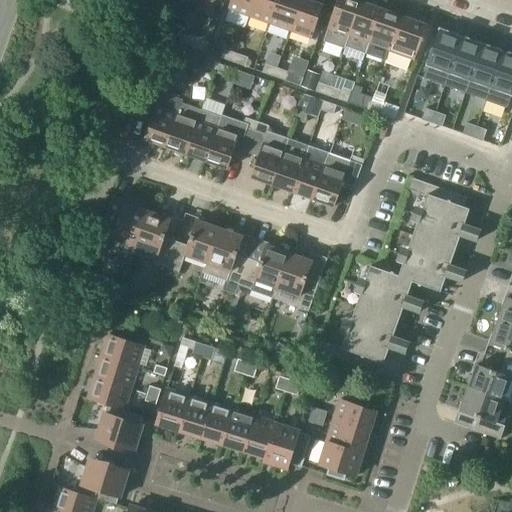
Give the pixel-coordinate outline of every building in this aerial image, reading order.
[(233,0),(230,9),(251,17),(256,0),(233,0)] [(271,24),(279,0),(256,0),(251,17),(271,24)] [(292,31),(302,0),(279,0),(271,24),(292,31)] [(313,39),(324,5),(308,0),(302,0),(292,31),(313,39)] [(362,2),(356,0),(339,0),(325,41),(346,48),(346,46),(350,37),(351,37),(352,36),(350,35),(362,2)] [(350,37),(346,46),(367,54),(383,9),(362,2),(350,35),(352,36),(351,37),(350,37)] [(403,16),(383,9),(367,54),(367,56),(387,63),(391,51),(390,51),(391,49),(392,50),(403,16)] [(390,51),(391,51),(387,63),(409,71),(413,59),(415,60),(428,25),(403,16),(392,50),(391,49),(390,51)] [(441,30),(424,78),(446,86),(463,37),(441,30)] [(182,32),(178,43),(205,52),(207,44),(208,41),(182,32)] [(463,37),(446,86),(447,86),(466,93),(484,45),(463,37)] [(207,53),(208,54),(221,58),(224,49),(207,44),(205,52),(207,53)] [(484,45),(466,93),(487,101),(504,52),(484,45)] [(224,49),(221,58),(222,59),(234,63),(237,54),(224,49)] [(511,54),(504,52),(487,101),(509,108),(511,99),(511,54)] [(221,58),(208,54),(203,69),(217,73),(220,65),(222,59),(221,58)] [(237,54),(234,63),(245,67),(248,58),(237,54)] [(276,77),(279,68),(265,63),(262,72),(276,77)] [(220,65),(217,73),(227,77),(230,68),(220,65)] [(279,68),(276,77),(300,86),(303,77),(279,68)] [(315,92),(315,91),(316,89),(316,88),(317,86),(318,82),(321,75),(307,70),(301,87),(315,92)] [(332,87),(318,82),(317,86),(316,88),(316,89),(315,91),(329,97),(329,96),(332,87)] [(141,115),(153,119),(146,140),(167,147),(178,114),(179,115),(180,113),(179,112),(182,103),(183,100),(164,93),(165,89),(153,84),(141,115)] [(329,96),(329,97),(350,104),(354,91),(343,87),(342,90),(332,87),(329,96)] [(354,91),(350,104),(369,111),(373,101),(371,101),(372,97),(354,91)] [(326,102),(304,94),(298,111),(318,118),(321,110),(323,111),(326,103),(326,102)] [(218,129),(222,117),(223,115),(226,106),(208,99),(203,111),(187,155),(207,162),(219,129),(218,129)] [(373,101),(369,111),(381,115),(384,105),(373,101)] [(110,106),(99,102),(94,116),(105,120),(110,106)] [(326,102),(326,103),(323,111),(333,115),(337,106),(326,102)] [(179,115),(178,114),(167,147),(187,155),(203,111),(182,103),(179,112),(180,113),(179,115)] [(391,105),(387,117),(395,119),(399,107),(391,105)] [(248,153),(260,122),(247,118),(245,123),(223,115),(222,117),(218,129),(219,129),(207,162),(228,169),(235,149),(248,153)] [(269,132),(271,126),(260,122),(248,153),(260,157),(253,178),(274,185),(284,158),(285,152),(286,153),(287,151),(286,150),(290,139),(269,132)] [(285,152),(284,158),(274,185),(294,193),(310,147),(291,140),(291,139),(290,139),(286,150),(287,151),(286,153),(285,152)] [(331,154),(310,147),(294,193),(315,200),(325,170),(326,167),(325,167),(326,165),(327,165),(331,154)] [(326,167),(325,170),(315,200),(335,207),(342,187),(353,191),(364,160),(352,156),(350,161),(331,154),(327,165),(326,165),(325,167),(326,167)] [(418,191),(421,181),(415,179),(411,189),(418,191)] [(421,181),(418,191),(425,193),(428,184),(421,181)] [(425,193),(428,195),(432,196),(435,186),(428,184),(425,193)] [(435,186),(432,196),(438,198),(442,189),(435,186)] [(442,189),(438,198),(445,201),(449,191),(442,189)] [(449,191),(445,201),(452,203),(456,193),(449,191)] [(456,193),(452,203),(459,206),(462,196),(456,193)] [(432,196),(428,195),(414,236),(456,251),(470,210),(466,208),(459,206),(452,203),(445,201),(438,198),(432,196)] [(462,196),(459,206),(466,208),(469,198),(462,196)] [(107,217),(97,243),(111,248),(111,247),(134,255),(135,253),(137,247),(150,211),(126,203),(119,221),(107,217)] [(150,211),(137,247),(135,253),(156,260),(155,264),(168,269),(178,242),(166,238),(172,219),(150,211)] [(178,242),(168,269),(180,273),(186,256),(208,264),(221,228),(198,220),(189,246),(178,242)] [(208,264),(205,273),(226,281),(223,290),(237,295),(240,286),(249,259),(238,255),(244,237),(221,228),(208,264)] [(399,277),(413,282),(442,292),(456,251),(414,236),(399,276),(399,277)] [(249,259),(240,286),(237,295),(236,297),(239,298),(249,294),(251,290),(253,290),(252,292),(274,300),(291,253),(267,245),(261,263),(249,259)] [(274,300),(296,308),(297,306),(310,311),(320,284),(307,280),(314,262),(291,253),(274,300)] [(399,276),(372,266),(357,308),(398,323),(413,282),(399,277),(399,276)] [(103,283),(100,292),(116,297),(120,286),(113,283),(114,280),(105,277),(103,283)] [(511,298),(508,297),(500,321),(511,325),(511,298)] [(368,358),(375,361),(381,363),(383,364),(398,323),(357,308),(342,349),(347,351),(354,353),(361,356),(368,358)] [(509,350),(505,363),(511,365),(511,325),(500,321),(492,344),(509,350)] [(104,358),(139,370),(146,349),(111,337),(104,358)] [(196,342),(192,355),(202,358),(205,359),(209,346),(197,342),(196,342)] [(326,344),(323,353),(330,355),(333,346),(326,344)] [(179,362),(177,367),(182,369),(184,364),(185,364),(190,348),(184,346),(179,362)] [(209,346),(205,359),(212,361),(216,348),(209,346)] [(333,346),(330,355),(337,358),(340,349),(333,346)] [(342,349),(340,349),(337,358),(344,360),(347,351),(342,349)] [(347,351),(344,360),(351,362),(354,353),(347,351)] [(354,353),(351,362),(358,365),(361,356),(354,353)] [(361,356),(358,365),(364,367),(368,358),(361,356)] [(139,370),(104,358),(97,379),(133,391),(139,370)] [(368,358),(364,367),(371,370),(375,361),(368,358)] [(247,376),(251,363),(238,359),(234,372),(247,376)] [(375,361),(371,370),(378,372),(381,363),(375,361)] [(251,363),(247,376),(254,378),(258,365),(251,363)] [(478,365),(470,389),(505,401),(511,403),(511,365),(505,363),(501,373),(478,365)] [(168,368),(156,365),(153,373),(165,377),(168,368)] [(293,381),(279,376),(275,389),(289,394),(289,393),(293,381)] [(91,400),(110,406),(126,411),(133,391),(97,379),(91,400)] [(293,381),(289,393),(289,394),(297,396),(301,383),(293,381)] [(147,395),(158,399),(161,390),(150,386),(147,395)] [(479,417),(475,431),(502,440),(507,426),(498,423),(505,401),(470,389),(462,411),(479,417)] [(170,391),(160,422),(159,423),(182,430),(192,398),(170,391)] [(158,399),(147,395),(145,401),(156,405),(158,399)] [(204,437),(214,405),(192,398),(182,430),(204,437)] [(336,423),(371,435),(378,414),(343,403),(336,423)] [(225,444),(235,412),(214,405),(204,437),(225,444)] [(111,436),(108,443),(127,449),(129,441),(138,444),(146,418),(126,412),(126,411),(110,406),(101,433),(111,436)] [(310,415),(325,420),(327,412),(313,407),(310,415)] [(247,451),(257,419),(235,412),(225,444),(247,451)] [(325,420),(310,415),(308,422),(323,427),(325,420)] [(247,451),(268,458),(269,458),(279,426),(257,419),(247,451)] [(371,435),(336,423),(329,444),(364,455),(371,435)] [(301,433),(279,426),(269,458),(268,458),(266,463),(289,471),(291,465),(301,435),(301,433)] [(313,439),(301,435),(291,465),(303,469),(313,439)] [(322,467),(331,470),(329,477),(346,482),(348,475),(357,478),(364,455),(329,444),(322,467)] [(454,466),(465,470),(469,459),(458,455),(454,466)] [(98,499),(99,497),(119,504),(127,479),(118,476),(121,469),(102,463),(100,471),(90,468),(82,494),(98,499)] [(82,494),(63,487),(56,509),(66,511),(93,511),(98,499),(82,494)]
